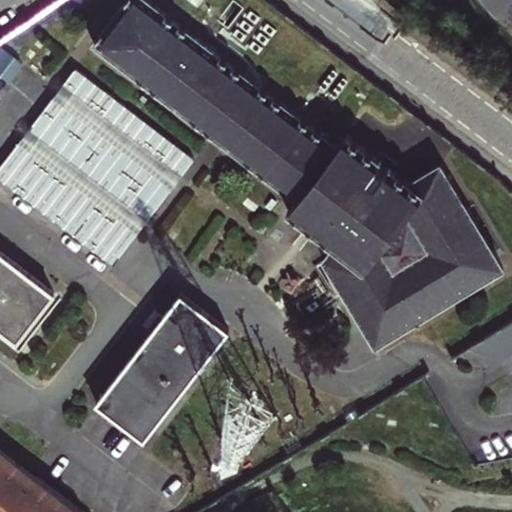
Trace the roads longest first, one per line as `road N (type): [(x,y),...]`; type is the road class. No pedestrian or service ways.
road 1 (residential): [(378,40),(511,144)]
road 2 (unknown): [(157,510),(39,419)]
